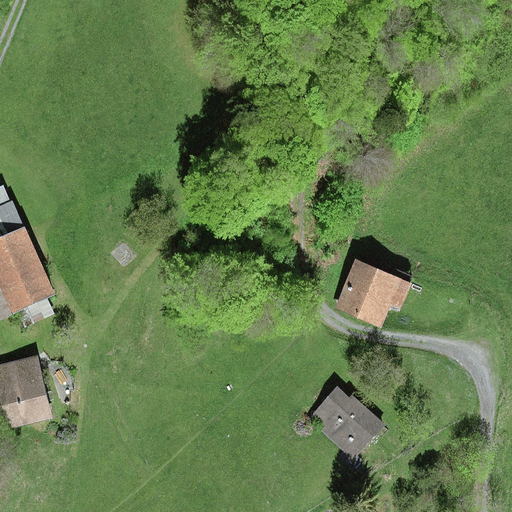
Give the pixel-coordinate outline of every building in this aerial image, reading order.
[(27,175),(12,144),(0,151),(0,188),(5,187),(27,175)] [(0,188),(0,307),(3,315),(53,292),(5,187),(0,188)] [(417,285),(353,258),(334,302),(386,323),(392,308),(405,313),(417,285)] [(43,358),(0,368),(0,383),(12,433),(58,422),(43,358)] [(385,427),(337,386),(308,418),(356,460),(385,427)]
